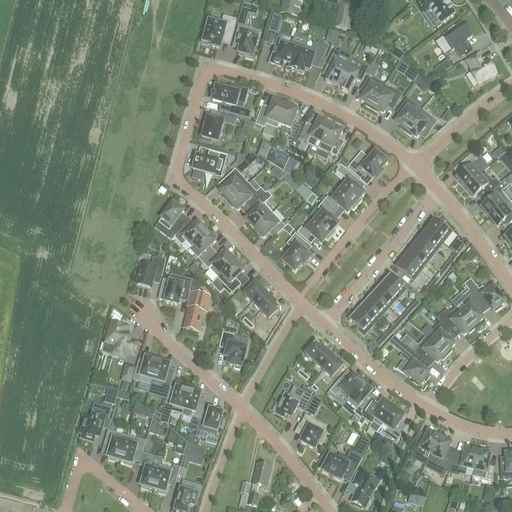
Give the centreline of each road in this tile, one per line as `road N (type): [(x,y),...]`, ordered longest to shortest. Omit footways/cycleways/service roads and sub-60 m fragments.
road 1 (residential): [(324,326),(180,186),(202,81),(224,71),(307,98),(414,166)]
road 2 (residential): [(329,511),(272,436),(141,310)]
road 3 (residential): [(439,193),(324,326)]
road 4 (residential): [(414,166),(313,282)]
road 5 (residential): [(428,412),(324,326)]
road 6 (residential): [(67,511),(82,459),(142,511)]
road 7 (residential): [(511,88),(414,166)]
road 8 (residential): [(511,322),(469,359),(428,412)]
road 9 (residential): [(439,193),(511,288)]
